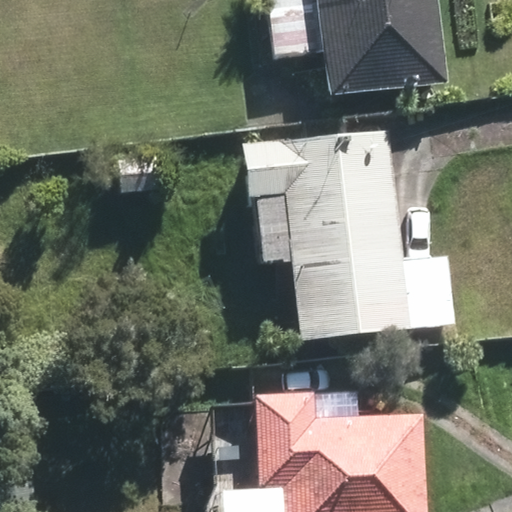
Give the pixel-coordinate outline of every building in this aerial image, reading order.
[(428,0),(322,0),(334,96),(438,84),(428,0)] [(379,146),(244,157),(248,202),(290,198),(302,338),(442,326),(438,272),(390,276),(379,146)] [(150,167),(119,169),(120,195),(152,192),(150,167)] [(303,409),(259,411),(265,511),(416,511),(411,428),(304,434),(303,409)] [(30,511),(29,489),(2,491),(3,511),(30,511)]
